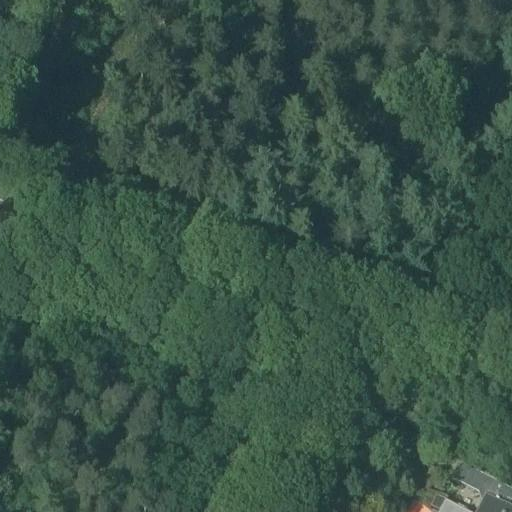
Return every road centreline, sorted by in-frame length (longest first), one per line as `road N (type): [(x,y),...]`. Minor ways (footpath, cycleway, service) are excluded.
road 1 (track): [(0,256),(511,393)]
road 2 (unknown): [(362,0),(326,90),(309,108),(15,0)]
road 3 (track): [(78,0),(0,199)]
road 4 (track): [(342,342),(265,511)]
